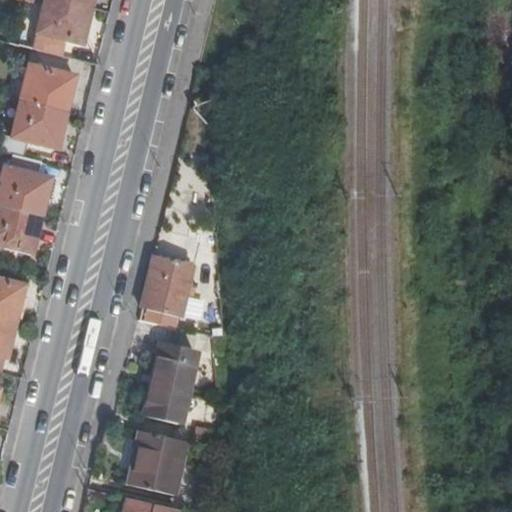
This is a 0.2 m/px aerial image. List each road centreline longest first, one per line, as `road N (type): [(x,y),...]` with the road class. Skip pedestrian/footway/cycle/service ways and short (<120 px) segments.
road 1 (secondary): [(41,511),(165,0)]
road 2 (secondary): [(138,0),(18,511)]
